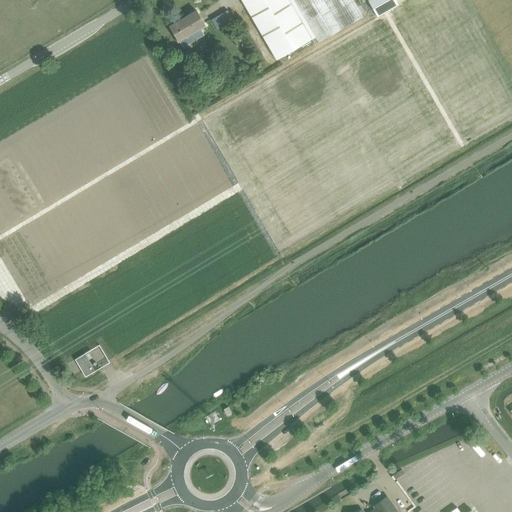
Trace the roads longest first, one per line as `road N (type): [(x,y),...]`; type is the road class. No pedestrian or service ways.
road 1 (unclassified): [(100,404),(293,263),(511,134)]
road 2 (unclassified): [(286,498),(469,393)]
road 3 (primary): [(511,276),(366,358)]
road 4 (primary): [(366,358),(228,449)]
road 5 (primary): [(239,463),(366,358)]
road 6 (unclassified): [(0,81),(136,0)]
